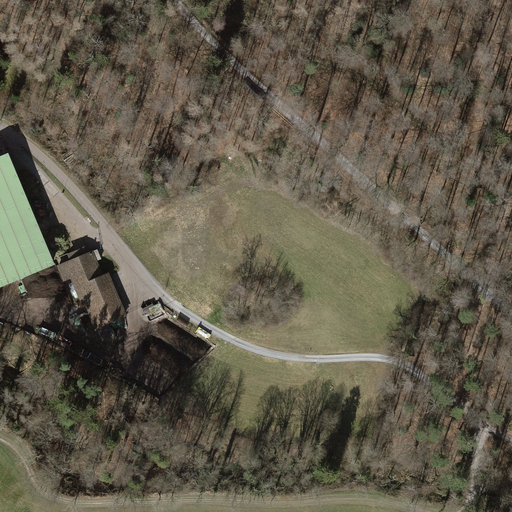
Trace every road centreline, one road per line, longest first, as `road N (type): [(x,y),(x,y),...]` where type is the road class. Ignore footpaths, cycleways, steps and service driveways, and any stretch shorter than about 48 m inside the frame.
road 1 (track): [(432,511),(350,499),(56,499),(42,493),(14,446),(0,438)]
road 2 (track): [(511,313),(255,83),(175,0)]
road 3 (track): [(511,438),(399,362),(300,358),(236,341),(163,295)]
road 4 (residential): [(0,129),(163,295)]
